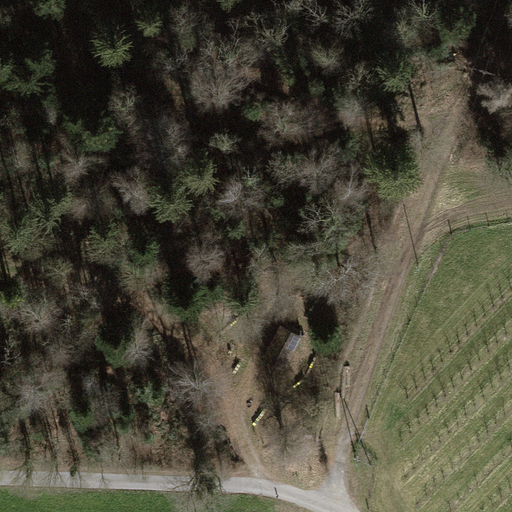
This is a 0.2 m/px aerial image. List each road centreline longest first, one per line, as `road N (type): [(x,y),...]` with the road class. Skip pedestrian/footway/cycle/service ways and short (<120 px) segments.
road 1 (track): [(326,502),(442,129),(317,88),(277,61)]
road 2 (unclassified): [(341,511),(282,489),(0,462)]
